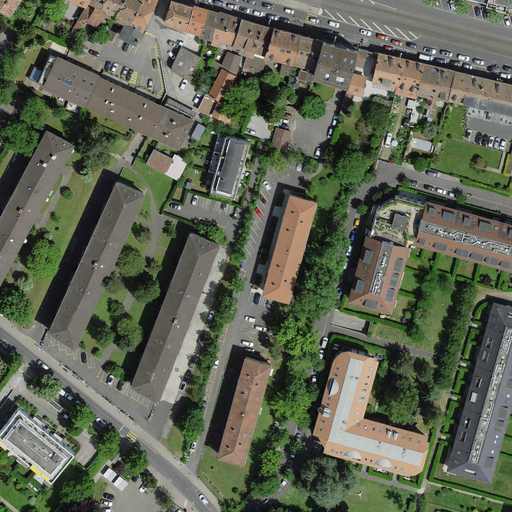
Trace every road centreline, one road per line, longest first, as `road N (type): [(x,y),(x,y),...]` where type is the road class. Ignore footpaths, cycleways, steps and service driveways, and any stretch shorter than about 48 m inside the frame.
road 1 (residential): [(249,511),(275,486),(357,197),(399,170),(511,202)]
road 2 (secondary): [(241,0),(511,69)]
road 3 (tertiary): [(210,511),(149,452),(0,333)]
road 4 (secondary): [(511,31),(394,0)]
